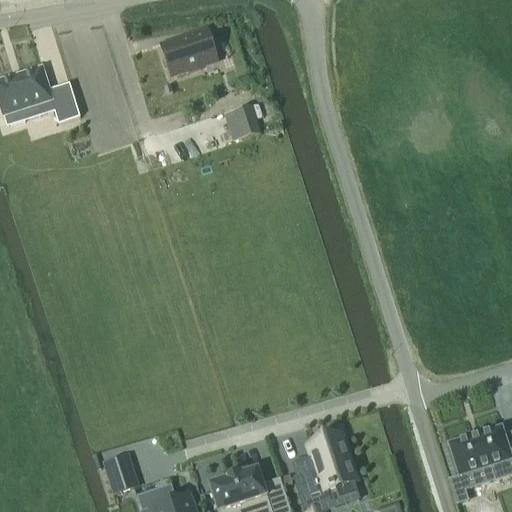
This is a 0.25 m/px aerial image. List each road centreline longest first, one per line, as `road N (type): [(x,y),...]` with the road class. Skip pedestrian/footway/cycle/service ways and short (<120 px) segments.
road 1 (unclassified): [(413,394),(315,72),(305,0)]
road 2 (residential): [(189,455),(413,394)]
road 3 (unclassified): [(450,511),(413,394)]
